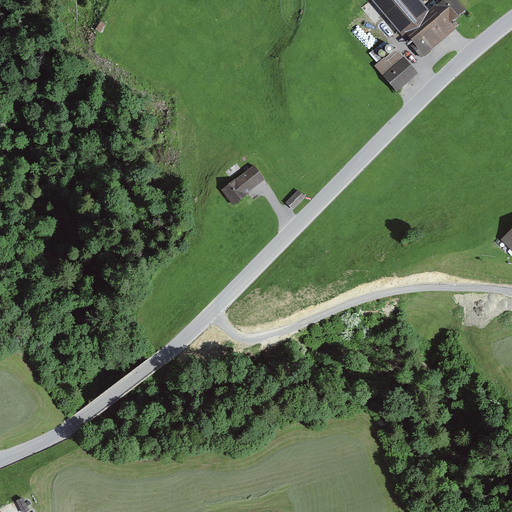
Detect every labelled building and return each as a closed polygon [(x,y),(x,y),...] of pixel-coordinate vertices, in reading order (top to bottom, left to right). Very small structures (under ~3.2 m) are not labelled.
[(372,0),(421,61),(457,31),(453,25),(469,13),(458,0),(446,0),(434,10),(426,0),(372,0)] [(375,70),(395,93),(417,74),(397,51),(375,70)] [(255,167),(222,192),(232,207),(266,181),(255,167)] [(298,191),(286,203),(294,211),(306,198),(298,191)] [(511,228),(501,238),(511,250),(511,228)]
